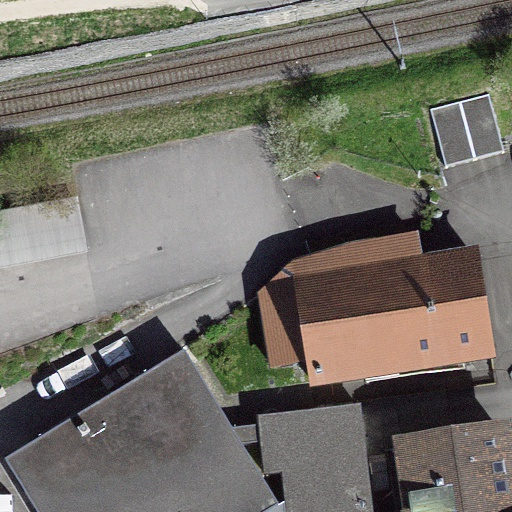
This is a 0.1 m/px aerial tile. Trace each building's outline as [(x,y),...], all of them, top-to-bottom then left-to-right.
[(430,110),(445,167),(503,152),(488,95),(430,110)] [(83,194),(0,209),(0,273),(95,255),(83,194)] [(463,357),(491,353),(476,259),(420,268),(415,237),(348,248),(293,266),(261,293),(273,367),(307,361),(311,381),(427,363),(427,373),(464,367),(463,357)] [(287,511),(287,502),(278,507),(240,445),(260,443),(258,426),(231,429),(184,352),(4,461),(34,511),(287,511)] [(511,511),(511,510),(496,511),(370,511),(359,407),(257,419),(258,426),(260,443),(264,474),(283,471),(287,502),(287,511),(511,511)] [(390,473),(396,511),(496,511),(511,510),(511,507),(500,432),(402,447),(406,470),(390,473)]
